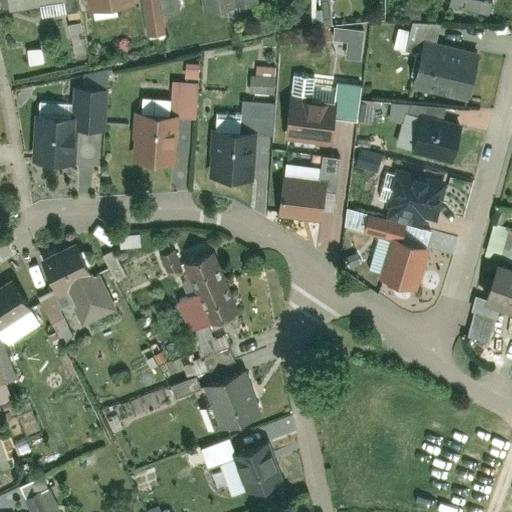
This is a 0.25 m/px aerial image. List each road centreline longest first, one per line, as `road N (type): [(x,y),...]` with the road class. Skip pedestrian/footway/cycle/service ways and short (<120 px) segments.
road 1 (residential): [(314,274),(271,236),(201,210),(130,205),(27,227),(0,243)]
road 2 (residential): [(430,358),(485,199),(511,70)]
road 3 (residential): [(314,274),(292,323),(290,367),(319,511)]
road 4 (residential): [(430,358),(314,274)]
